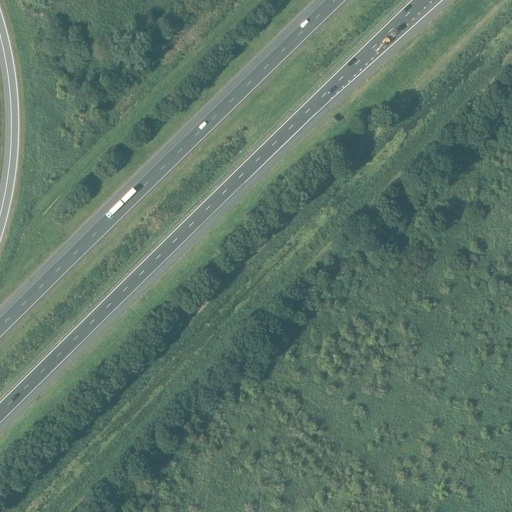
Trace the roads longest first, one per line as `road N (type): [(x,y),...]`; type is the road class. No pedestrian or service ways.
road 1 (motorway): [(0,413),(424,0)]
road 2 (motorway): [(337,0),(0,328)]
road 3 (track): [(68,511),(270,299),(389,189)]
road 4 (motorway): [(0,31),(13,104),(0,218)]
road 5 (track): [(511,60),(389,189)]
